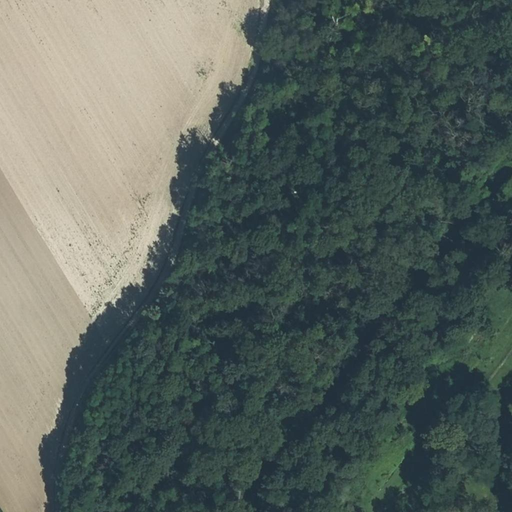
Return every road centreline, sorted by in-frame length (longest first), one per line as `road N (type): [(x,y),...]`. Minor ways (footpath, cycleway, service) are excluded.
road 1 (track): [(58,511),(73,419),(169,264),(199,173),(253,72),(263,0)]
road 2 (track): [(376,511),(405,472),(511,399)]
road 3 (track): [(511,455),(445,481),(408,511)]
